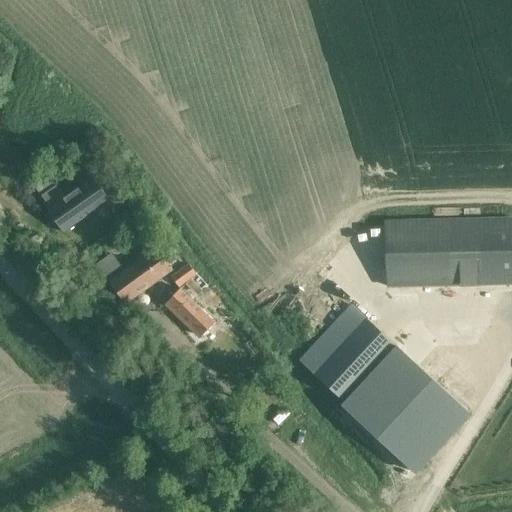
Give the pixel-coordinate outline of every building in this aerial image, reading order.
[(56,186),(41,196),(46,203),(50,208),(47,210),(55,221),(63,233),(67,230),(80,222),(93,212),(92,210),(90,208),(94,206),(105,198),(107,202),(109,201),(102,190),(93,178),(65,198),(56,186)] [(131,204),(116,215),(123,225),(138,215),(131,204)] [(511,218),(385,222),(388,287),(511,284),(511,218)] [(123,305),(168,274),(155,254),(110,286),(123,305)] [(196,276),(189,265),(181,271),(188,282),(196,276)] [(203,339),(215,326),(179,294),(167,308),(203,339)] [(395,346),(351,305),(299,361),(343,402),(395,346)] [(397,346),(396,346),(395,346),(343,402),(344,403),(341,406),(380,443),(413,473),(437,447),(469,412),(451,396),(418,366),(403,352),(397,346)]
